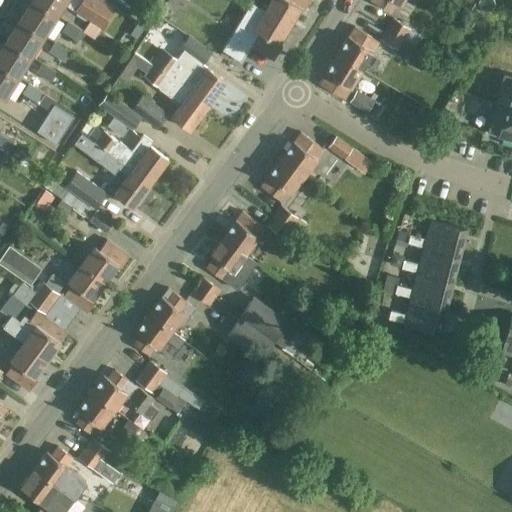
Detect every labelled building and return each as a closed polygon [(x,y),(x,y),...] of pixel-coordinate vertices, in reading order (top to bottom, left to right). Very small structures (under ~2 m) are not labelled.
[(30,0),(19,19),(44,35),(57,15),(33,0),(30,0)] [(33,0),(57,15),(64,4),(101,28),(115,6),(105,0),(33,0)] [(309,0),(270,0),(263,11),(289,26),(300,8),(304,10),(309,0)] [(401,5),(403,0),(370,0),(391,13),(397,3),(401,5)] [(278,43),(289,26),(263,11),(253,29),(256,31),(248,44),(274,59),(282,45),(278,43)] [(385,27),(416,46),(422,36),(410,29),(411,28),(392,17),(385,27)] [(19,19),(6,40),(31,56),(44,35),(19,19)] [(67,20),(60,30),(77,41),(83,31),(67,20)] [(145,27),(137,23),(129,35),(137,39),(145,27)] [(336,54),(362,69),(373,51),(379,41),(353,26),(336,54)] [(410,56),(416,46),(385,27),(379,38),(398,49),(410,56)] [(135,50),(207,105),(225,81),(202,64),(212,51),(189,34),(178,48),(181,50),(176,58),(162,48),(155,59),(138,46),(135,50)] [(6,40),(0,48),(0,65),(18,77),(31,56),(6,40)] [(55,41),(48,51),(64,61),(70,51),(55,41)] [(207,105),(135,50),(108,91),(116,97),(137,67),(145,73),(144,75),(159,87),(158,88),(171,98),(170,100),(178,106),(172,115),(189,128),(207,105)] [(362,69),(336,54),(319,83),(344,98),(350,88),(362,69)] [(41,61),(34,72),(51,82),(57,72),(41,61)] [(18,77),(0,65),(0,94),(5,98),(18,77)] [(511,75),(504,73),(487,132),(511,139),(511,75)] [(44,92),(28,82),(22,93),(38,103),(44,92)] [(366,112),(373,100),(356,89),(348,101),(366,112)] [(116,97),(108,91),(107,90),(97,104),(131,130),(141,116),(142,116),(131,108),(130,108),(116,97)] [(142,116),(141,116),(157,128),(168,113),(142,93),(131,108),(142,116)] [(37,131),(57,143),(73,116),(54,104),(37,131)] [(94,141),(80,130),(79,131),(80,132),(73,143),(114,173),(118,168),(128,175),(114,193),(132,206),(150,182),(94,141)] [(118,141),(105,132),(103,130),(94,141),(150,182),(167,158),(150,145),(153,141),(143,134),(131,149),(119,140),(118,141)] [(280,158),(304,176),(316,158),(317,159),(325,150),(300,131),(280,158)] [(0,132),(0,145),(8,151),(14,140),(0,132)] [(353,146),(352,147),(336,135),(328,146),(364,173),(372,161),(353,146)] [(52,154),(41,147),(34,158),(45,166),(52,154)] [(291,193),(304,176),(280,158),(260,185),(280,199),(287,190),(291,193)] [(49,175),(95,207),(106,192),(60,159),(49,175)] [(113,220),(95,207),(49,175),(44,182),(50,186),(48,189),(62,199),(61,200),(89,219),(88,220),(105,232),(113,220)] [(46,191),(37,204),(44,210),(54,197),(46,191)] [(273,214),(291,227),(292,227),(300,233),(307,224),(281,204),(273,214)] [(259,237),(266,228),(241,210),(225,232),(249,249),(259,236),(259,237)] [(284,237),(291,227),(273,214),(266,224),(284,237)] [(424,246),(461,255),(468,229),(431,220),(426,238),(412,234),(412,232),(398,228),(395,238),(410,242),(424,246)] [(0,241),(9,228),(1,223),(0,225),(0,241)] [(245,254),(249,249),(225,232),(209,254),(213,257),(206,266),(236,289),(256,262),(245,254)] [(129,255),(106,238),(98,249),(94,246),(81,263),(104,281),(117,264),(120,267),(129,255)] [(9,244),(0,257),(0,264),(30,285),(42,267),(9,244)] [(455,281),(461,255),(424,246),(420,264),(405,260),(403,267),(418,272),(418,271),(455,281)] [(400,267),(404,255),(392,252),(389,264),(400,267)] [(92,298),(104,281),(81,263),(68,281),(71,284),(63,294),(87,312),(95,300),(92,298)] [(449,306),(455,281),(418,271),(418,272),(414,288),(399,285),(400,277),(385,274),(382,289),(397,293),(411,297),(412,297),(449,306)] [(197,285),(214,297),(220,289),(203,277),(197,285)] [(53,304),(35,291),(22,282),(20,284),(15,280),(8,290),(13,293),(12,295),(26,305),(29,301),(46,314),(53,304)] [(35,291),(53,304),(60,294),(43,281),(35,291)] [(214,297),(197,285),(191,292),(208,305),(214,297)] [(148,313),(172,331),(180,320),(184,323),(195,308),(172,290),(165,299),(161,295),(148,313)] [(239,315),(283,347),(295,330),(286,324),(289,321),(252,295),(239,315)] [(390,319),(443,332),(449,306),(412,297),(411,297),(407,314),(392,310),(390,319)] [(346,302),(332,308),(337,320),(351,314),(346,302)] [(66,332),(36,310),(29,319),(24,315),(19,321),(11,315),(2,327),(22,342),(46,360),(60,342),(59,342),(66,332)] [(159,348),(172,331),(148,313),(135,331),(139,334),(133,343),(148,355),(155,346),(159,348)] [(283,347),(239,315),(226,333),(262,358),(274,341),(283,348),(283,347)] [(511,319),(503,351),(511,354),(511,319)] [(34,376),(46,360),(22,342),(10,359),(13,362),(5,372),(29,390),(38,379),(34,376)] [(149,360),(141,370),(171,392),(177,396),(178,395),(185,401),(197,410),(203,402),(165,374),(166,373),(149,360)] [(153,398),(114,369),(108,377),(103,374),(90,391),(114,409),(122,398),(141,413),(142,412),(151,419),(158,409),(150,403),(153,398)] [(171,392),(141,370),(134,380),(156,396),(155,397),(170,408),(171,407),(177,412),(185,401),(178,395),(177,396),(171,392)] [(101,427),(114,409),(90,391),(77,409),(81,413),(75,421),(90,433),(97,424),(101,427)] [(138,427),(128,420),(120,430),(130,438),(138,427)] [(84,447),(102,460),(110,450),(92,437),(84,447)] [(46,451),(33,468),(57,486),(72,497),(85,479),(66,466),(73,457),(57,446),(51,454),(46,451)] [(84,447),(77,458),(95,471),(102,460),(84,447)] [(186,459),(175,451),(167,462),(178,469),(186,459)] [(511,460),(495,490),(511,500),(511,460)] [(61,511),(72,497),(57,486),(33,468),(20,486),(55,511),(61,511)] [(170,511),(176,501),(160,493),(150,511),(170,511)]
